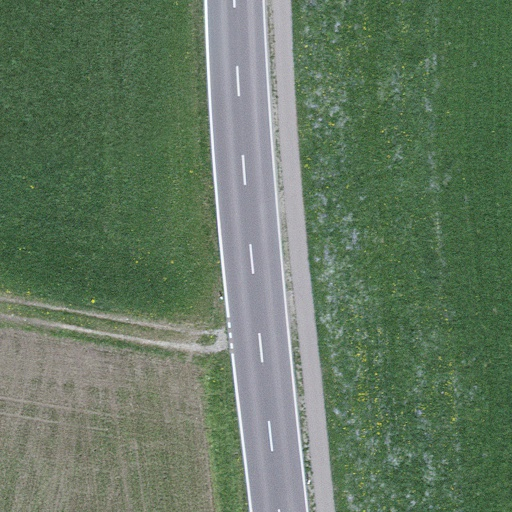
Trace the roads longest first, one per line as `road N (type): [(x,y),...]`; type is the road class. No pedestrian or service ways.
road 1 (secondary): [(278,511),(256,339),(234,0)]
road 2 (track): [(0,304),(189,337),(256,333)]
